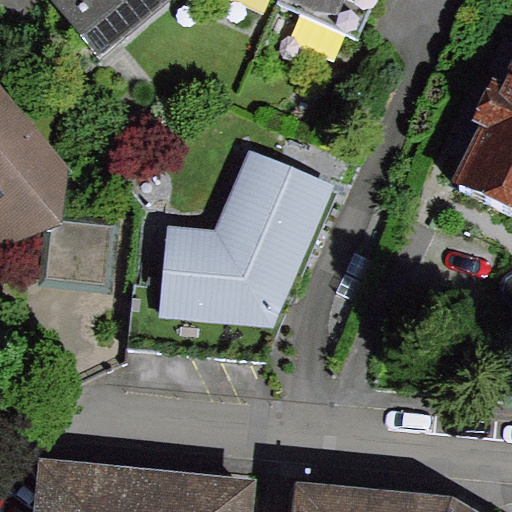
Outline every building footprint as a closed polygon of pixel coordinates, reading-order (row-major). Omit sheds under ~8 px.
[(47,0),(100,64),(177,0),(276,0),(302,11),(298,19),(355,44),(374,0),(47,0)] [(511,69),(454,193),(511,220),(511,69)] [(0,248),(50,233),(43,287),(106,294),(114,227),(63,221),(71,177),(0,96),(0,248)] [(252,156),(217,235),(166,231),(159,320),(274,329),(334,191),(252,156)] [(253,511),(256,486),(204,481),(204,471),(152,466),(151,476),(37,465),(32,511),(253,511)] [(486,511),(487,511),(461,497),(375,489),(374,501),(297,493),(294,511),(486,511)]
